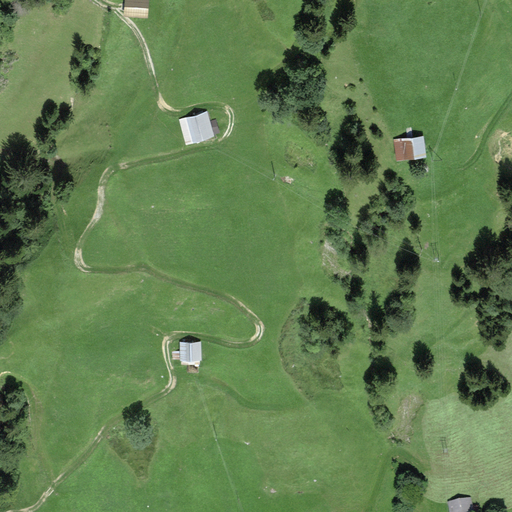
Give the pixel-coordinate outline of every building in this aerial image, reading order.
[(149,0),(124,0),(124,15),(149,16),(149,0)] [(208,112),(179,119),(186,145),(214,138),(214,135),(220,133),(216,118),(210,120),(208,112)] [(424,136),(394,140),(397,162),(427,158),(424,136)] [(201,341),(180,342),(180,361),(201,360),(201,341)] [(473,511),(471,500),(448,505),(449,511),(473,511)]
